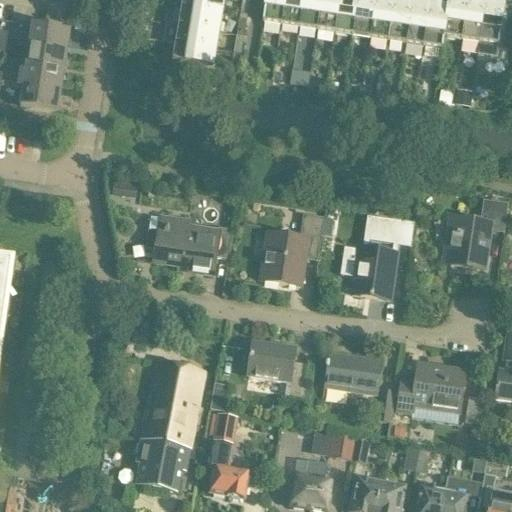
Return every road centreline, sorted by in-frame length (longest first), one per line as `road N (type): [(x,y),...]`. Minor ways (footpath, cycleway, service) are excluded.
road 1 (residential): [(511,311),(480,308),(433,338),(100,293),(79,183)]
road 2 (residential): [(79,183),(110,0)]
